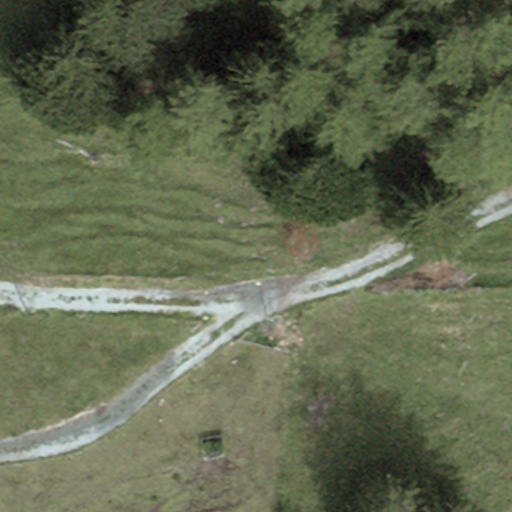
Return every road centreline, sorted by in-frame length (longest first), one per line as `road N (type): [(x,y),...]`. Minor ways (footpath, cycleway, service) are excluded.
road 1 (track): [(0,292),(250,302),(342,278),(511,204)]
road 2 (track): [(0,452),(89,434),(250,302)]
